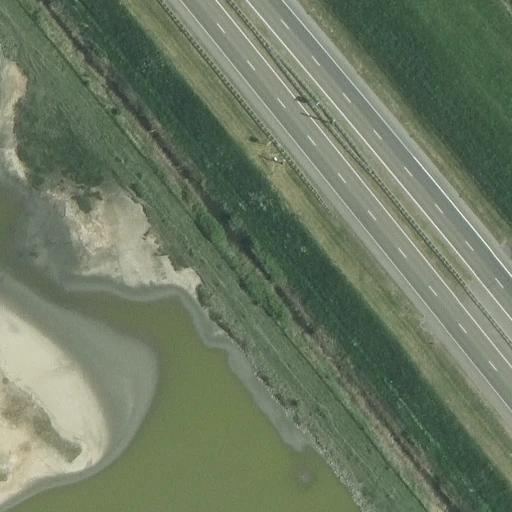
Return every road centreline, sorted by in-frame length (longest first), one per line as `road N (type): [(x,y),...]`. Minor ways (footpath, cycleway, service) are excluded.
road 1 (trunk): [(188,0),(511,401)]
road 2 (trunk): [(511,305),(264,0)]
